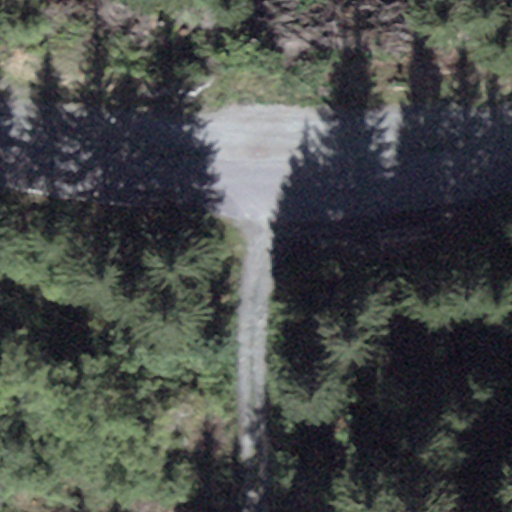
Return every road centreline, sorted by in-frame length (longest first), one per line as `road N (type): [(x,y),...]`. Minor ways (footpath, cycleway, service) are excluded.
road 1 (tertiary): [(0,160),(115,184),(227,191),(365,185),(511,164)]
road 2 (track): [(247,191),(260,511)]
